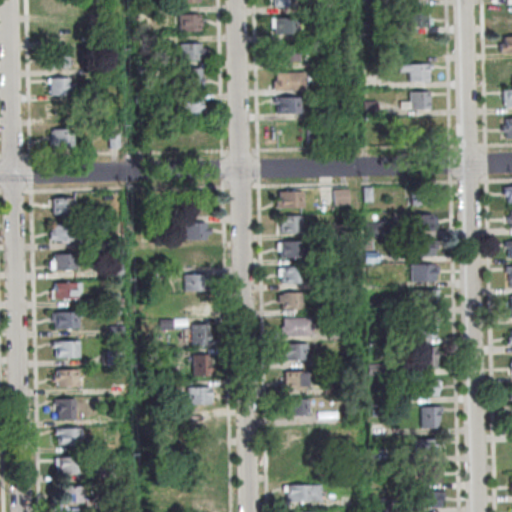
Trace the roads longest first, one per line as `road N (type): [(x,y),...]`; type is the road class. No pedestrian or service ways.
road 1 (residential): [(19,511),(6,0)]
road 2 (residential): [(246,511),(234,0)]
road 3 (residential): [(474,511),(462,0)]
road 4 (residential): [(511,163),(0,174)]
